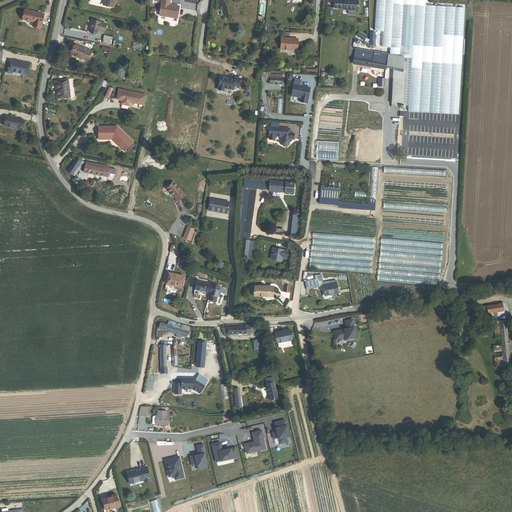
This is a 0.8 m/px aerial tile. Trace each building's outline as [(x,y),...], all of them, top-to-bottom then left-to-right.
[(117,10),(119,0),(106,0),(105,8),(117,10)] [(169,4),(170,0),(161,0),(159,16),(177,18),(179,6),(169,4)] [(357,11),(357,0),(334,0),(334,9),(343,9),(343,10),(347,11),(347,13),(348,15),(355,15),(356,13),(356,11),(357,11)] [(400,0),(380,0),(377,45),(398,47),(400,0)] [(459,115),(465,8),(403,4),(400,48),(390,47),(390,54),(388,54),(388,56),(388,58),(374,56),(375,54),(375,52),(373,51),(356,48),(353,63),(393,70),(391,107),(397,107),(398,103),(401,104),(403,54),(407,55),(411,55),(408,111),(459,115)] [(41,27),(44,14),(25,10),(23,20),(33,22),(32,26),(41,27)] [(107,33),(108,26),(94,23),(91,34),(99,36),(99,34),(104,35),(107,33)] [(359,31),(356,36),(363,41),(366,37),(359,31)] [(112,47),(114,39),(106,37),(104,45),(112,47)] [(281,37),(280,49),(297,51),(298,39),(281,37)] [(73,54),(89,62),(95,50),(78,42),(73,54)] [(14,73),(30,76),(31,65),(10,61),(7,73),(14,75),(14,73)] [(283,79),(291,79),(291,74),(283,74),(283,75),(270,75),(271,72),(262,72),(262,81),(269,81),(269,85),(282,85),(283,79)] [(238,88),(240,78),(234,77),(234,79),(220,76),(218,89),(224,91),(224,88),(233,90),(233,87),(238,88)] [(67,98),(73,97),(70,79),(57,81),(60,103),(67,102),(67,98)] [(301,80),(294,79),(290,95),(300,96),(300,102),(308,103),(310,87),(300,85),(301,80)] [(144,105),(146,95),(119,89),(116,99),(122,101),(121,104),(129,106),(130,102),(144,105)] [(5,126),(22,129),(24,118),(7,115),(5,126)] [(133,142),(117,127),(98,127),(98,140),(112,139),(112,140),(115,137),(122,144),(119,147),(124,151),(133,142)] [(289,134),(289,130),(269,128),(269,140),(274,140),(275,138),(275,137),(282,138),(281,144),(283,147),(286,147),(289,145),(289,140),(293,140),(294,134),(289,134)] [(122,144),(115,137),(112,140),(119,147),(122,144)] [(66,172),(72,176),(82,161),(76,157),(66,172)] [(106,176),(108,166),(86,162),(84,173),(106,176)] [(250,241),(249,241),(256,190),(269,190),(270,178),(245,176),(241,207),(239,239),(241,240),(240,242),(243,242),(241,257),(248,258),(250,241)] [(284,193),(292,193),(293,183),(291,183),(292,179),(270,177),(270,178),(269,190),(284,192),(284,193)] [(179,202),(186,196),(174,184),(168,190),(179,202)] [(338,189),(321,188),(319,204),(337,206),(338,189)] [(209,210),(227,213),(229,202),(211,199),(209,210)] [(290,235),(297,236),(299,213),(293,213),(290,235)] [(183,238),(189,240),(194,229),(187,226),(183,238)] [(286,259),(287,251),(273,248),(270,259),(281,261),(282,258),(286,259)] [(166,285),(182,288),(185,276),(168,272),(166,285)] [(308,289),(321,286),(321,284),(324,283),(323,280),(317,281),(306,283),(308,289)] [(195,290),(209,293),(211,285),(197,281),(195,290)] [(327,297),(340,294),(337,284),(325,286),(327,297)] [(208,299),(217,301),(220,287),(211,285),(209,293),(208,299)] [(255,296),(273,297),(273,287),(256,286),(255,296)] [(489,318),(505,315),(503,303),(487,306),(489,318)] [(480,319),(489,318),(487,306),(478,307),(480,319)] [(357,338),(353,319),(344,320),(345,328),(333,331),(335,341),(345,338),(345,340),(357,338)] [(504,367),(511,367),(507,319),(496,321),(497,327),(500,327),(501,337),(501,345),(504,367)] [(167,325),(180,329),(182,324),(168,320),(167,325)] [(161,330),(187,338),(190,327),(182,324),(180,329),(167,325),(160,322),(158,329),(161,330)] [(251,334),(251,333),(251,326),(251,325),(245,326),(245,327),(227,328),(227,335),(251,334)] [(291,342),(288,328),(273,331),(277,346),(291,342)] [(255,350),(263,349),(262,340),(254,341),(255,350)] [(496,368),(504,367),(501,345),(494,346),(496,368)] [(197,380),(196,379),(182,379),(182,389),(193,389),(195,389),(195,390),(201,394),(208,381),(199,375),(197,380)] [(271,401),(279,399),(273,377),(269,378),(266,379),(271,401)] [(236,409),(242,408),(240,389),(234,389),(236,409)] [(166,416),(166,411),(156,411),(156,415),(154,415),(154,417),(153,425),(167,426),(167,416),(166,416)] [(286,420),(273,422),(278,439),(280,445),(287,443),(289,435),(286,420)] [(254,442),(244,443),(247,454),(266,448),(262,431),(252,433),(254,442)] [(221,442),(211,444),(213,450),(216,461),(220,460),(234,459),(238,458),(235,448),(232,448),(222,449),(221,442)] [(203,444),(196,447),(197,453),(194,455),(196,468),(198,469),(208,467),(206,452),(203,444)] [(179,456),(164,460),(168,476),(173,476),(174,480),(184,478),(179,456)] [(148,476),(149,476),(146,465),(126,470),(129,482),(142,478),(143,481),(149,479),(148,476)] [(104,511),(120,508),(116,494),(101,499),(104,511)]
